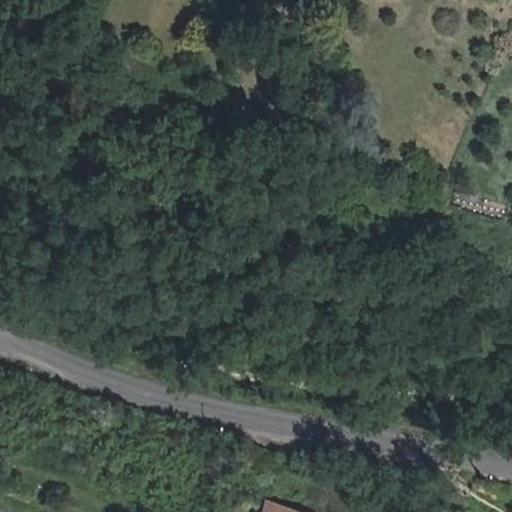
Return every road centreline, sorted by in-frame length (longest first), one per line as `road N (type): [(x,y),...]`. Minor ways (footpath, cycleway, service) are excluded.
road 1 (tertiary): [(0,335),(135,386),(511,462)]
road 2 (track): [(32,347),(84,335),(241,374),(511,395)]
